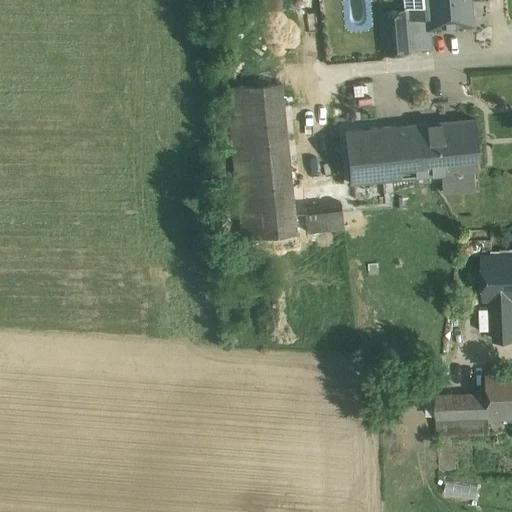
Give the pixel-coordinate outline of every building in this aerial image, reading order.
[(279,6),(277,0),(253,0),(256,10),(279,6)] [(403,0),(404,11),(405,20),(428,18),(429,29),(430,29),(471,25),(468,0),(403,0)] [(404,11),(382,13),(386,54),(408,52),(405,20),(404,11)] [(428,18),(405,20),(408,52),(432,49),(430,29),(429,29),(428,18)] [(281,82),(225,88),(236,195),(292,190),(281,82)] [(475,118),(426,123),(431,175),(480,170),(475,118)] [(426,123),(346,132),(352,184),(431,175),(426,123)] [(292,190),(236,195),(241,239),(296,233),(294,208),(292,190)] [(366,208),(366,206),(366,203),(365,202),(363,200),(360,200),(358,200),(356,202),(355,204),(354,206),(355,208),(356,210),(358,211),(361,212),(363,211),(365,210),(366,208)] [(341,202),(294,208),(296,233),(344,228),(341,202)] [(511,256),(482,258),(484,301),(493,301),(495,341),(511,339),(511,256)] [(435,396),(436,414),(436,423),(488,420),(511,419),(511,370),(486,372),(487,394),(435,396)] [(435,396),(426,397),(426,414),(436,414),(435,396)] [(488,420),(436,423),(437,436),(489,434),(488,420)]
